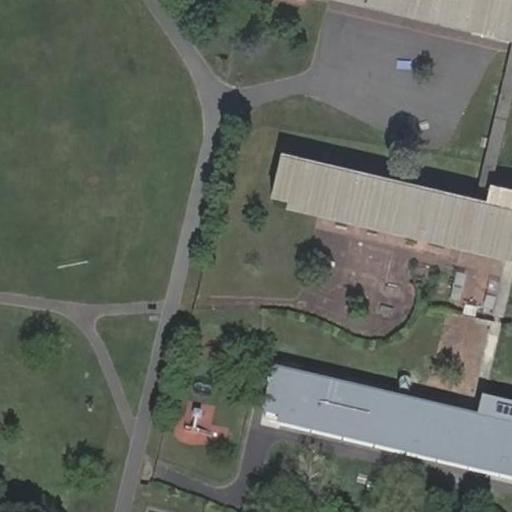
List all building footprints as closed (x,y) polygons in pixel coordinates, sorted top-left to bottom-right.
[(511,39),(474,198),(484,201),(488,185),(511,79),(511,33),(373,0),(358,0),(511,36),(511,39)] [(511,0),(373,0),(511,33),(511,0)] [(511,190),(488,185),(484,201),(474,198),(279,153),(271,191),(287,195),(287,198),(511,252),(511,190)] [(511,411),(481,404),(478,419),(466,416),(272,371),(263,409),(280,413),(279,417),(511,471),(511,411)] [(511,471),(279,417),(278,421),(511,476),(511,471)]
